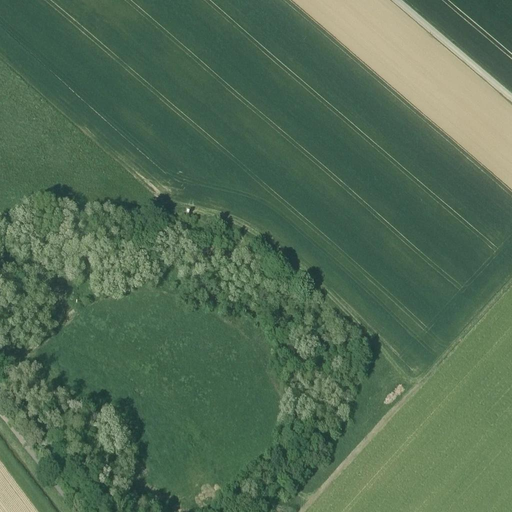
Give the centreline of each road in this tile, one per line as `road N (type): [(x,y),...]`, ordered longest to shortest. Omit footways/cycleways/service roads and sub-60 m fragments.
road 1 (track): [(511,290),(312,511)]
road 2 (track): [(0,349),(14,353),(45,334),(64,292),(61,281),(10,256)]
road 3 (track): [(394,0),(511,101)]
road 4 (residential): [(0,398),(94,511)]
